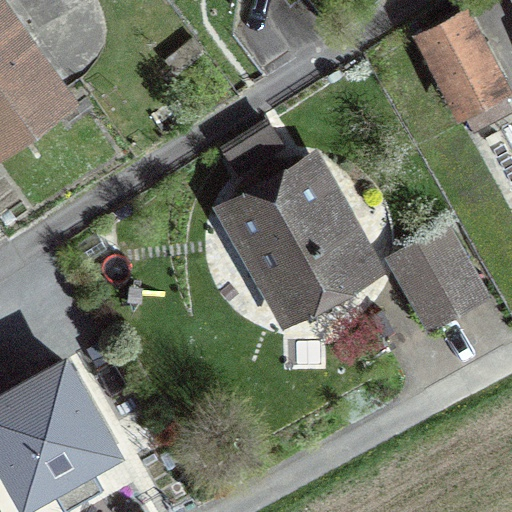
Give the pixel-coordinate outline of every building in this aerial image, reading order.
[(26,0),(0,0),(0,153),(4,160),(95,94),(26,0)] [(511,115),(511,71),(483,6),(425,31),(470,133),(511,115)] [(325,136),(217,198),(294,333),(402,271),(396,261),(325,136)] [(442,334),(504,295),(457,222),(396,261),(402,271),(442,334)] [(115,460),(65,369),(0,404),(0,466),(24,510),(115,460)]
